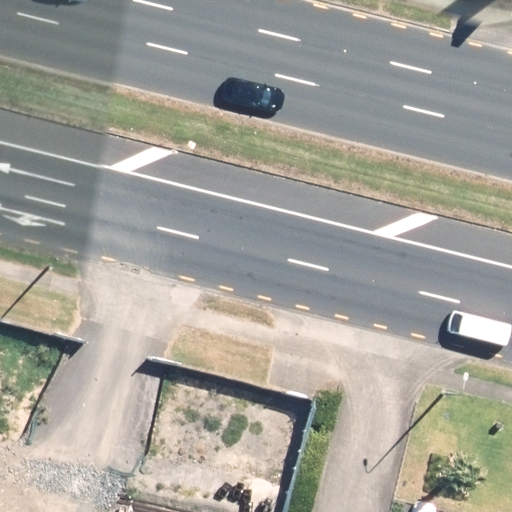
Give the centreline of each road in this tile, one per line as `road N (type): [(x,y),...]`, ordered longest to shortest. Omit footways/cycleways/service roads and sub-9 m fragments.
road 1 (primary): [(511,311),(0,185)]
road 2 (primary): [(27,0),(511,120)]
